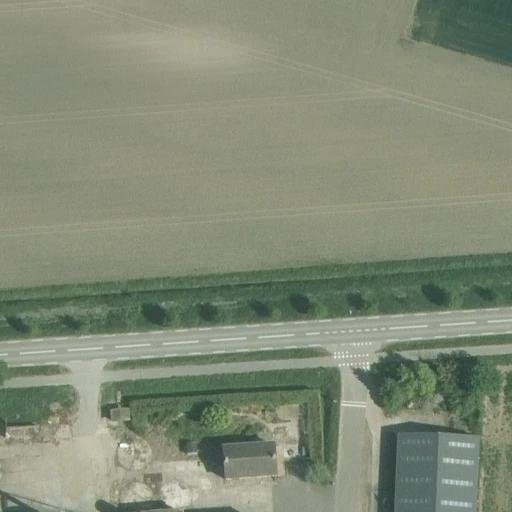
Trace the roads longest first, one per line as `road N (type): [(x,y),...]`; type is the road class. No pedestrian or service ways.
road 1 (secondary): [(350,329),(0,354)]
road 2 (unclassified): [(341,511),(350,329)]
road 3 (secondary): [(511,319),(350,329)]
